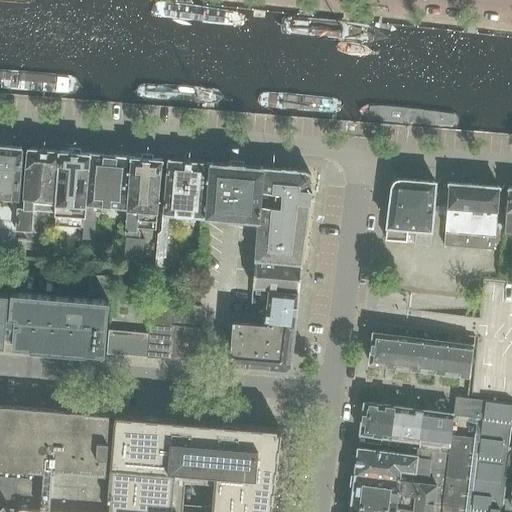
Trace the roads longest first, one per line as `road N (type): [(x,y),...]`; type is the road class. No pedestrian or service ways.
road 1 (residential): [(0,121),(362,151)]
road 2 (residential): [(0,366),(332,393)]
road 3 (residential): [(332,393),(362,151)]
road 4 (residential): [(511,163),(362,151)]
road 5 (residential): [(316,511),(332,393)]
